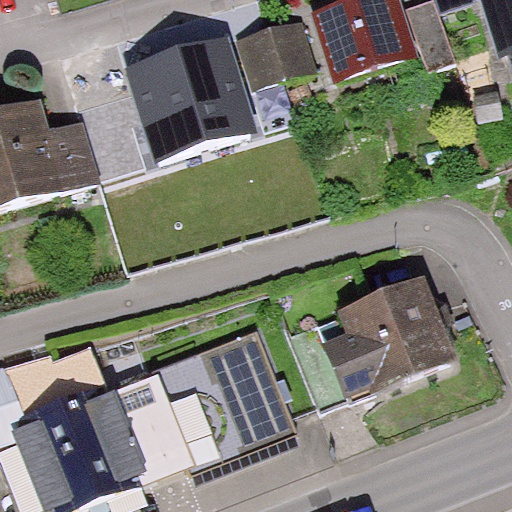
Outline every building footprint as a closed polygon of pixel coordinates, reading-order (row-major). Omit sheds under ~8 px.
[(308,0),(338,83),(418,55),(396,0),(308,0)] [(430,0),(396,0),(418,55),(423,66),(453,55),(434,7),(430,0)] [(511,0),(484,0),(501,46),(511,42),(511,0)] [(286,10),(236,27),(256,88),(307,71),(286,10)] [(219,25),(125,52),(155,159),(249,132),(219,25)] [(29,77),(0,85),(0,201),(100,172),(79,102),(40,113),(29,77)] [(349,305),(319,316),(349,396),(457,356),(418,253),(341,282),(349,305)] [(200,460),(292,423),(250,320),(158,357),(200,460)] [(24,424),(0,432),(0,459),(21,511),(89,511),(144,491),(133,471),(151,464),(177,455),(183,465),(200,460),(158,357),(110,373),(107,360),(13,394),(24,424)] [(0,358),(0,432),(24,424),(13,394),(0,358)]
